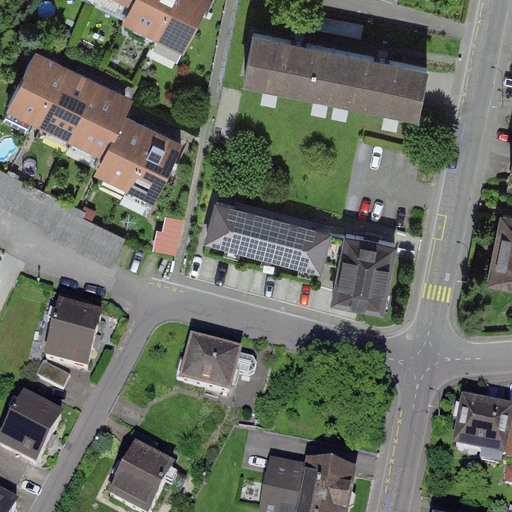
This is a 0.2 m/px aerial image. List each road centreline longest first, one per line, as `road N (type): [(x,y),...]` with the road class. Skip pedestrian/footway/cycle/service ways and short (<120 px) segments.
road 1 (residential): [(46,511),(146,322),(165,306),(422,363)]
road 2 (residential): [(497,0),(422,363)]
road 3 (residential): [(422,363),(392,511)]
